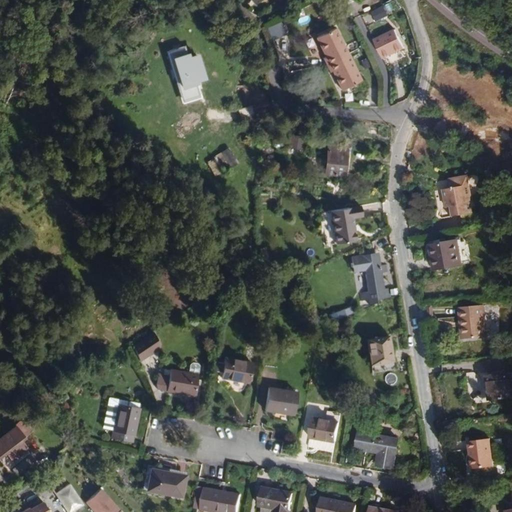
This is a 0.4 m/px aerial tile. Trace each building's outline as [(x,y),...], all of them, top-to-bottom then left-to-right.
[(378,12),(373,4),(362,11),(367,19),(378,12)] [(309,23),(308,16),(298,17),(299,25),(309,23)] [(262,33),(258,21),(251,24),(255,36),(262,33)] [(394,48),(385,30),(364,41),(373,60),(394,48)] [(338,60),(325,33),(306,42),(310,50),(311,50),(316,61),(313,63),(316,70),(318,69),(338,60)] [(187,60),(183,47),(164,52),(181,107),(203,100),(197,81),(205,79),(198,57),(187,60)] [(350,86),(338,60),(318,69),(316,70),(319,78),(323,76),(332,95),(350,86)] [(324,149),(305,143),(303,150),(316,153),(316,151),(322,153),(324,149)] [(300,162),(303,150),(289,146),(285,158),(300,162)] [(213,175),(237,163),(229,149),(206,161),(213,175)] [(344,187),(344,165),(337,165),(338,155),(323,155),(323,187),(344,187)] [(456,203),(478,199),(475,183),(477,183),(474,163),(460,165),(461,173),(450,174),(453,193),(455,193),(456,203)] [(352,244),(347,233),(361,226),(356,216),(315,236),(325,257),(352,244)] [(466,262),(466,234),(440,234),(439,262),(466,262)] [(380,290),(378,275),(386,273),(384,264),(377,265),(375,254),(350,257),(353,277),(362,276),(364,294),(356,295),(357,306),(365,305),(366,309),(375,307),(374,301),(389,299),(388,289),(380,290)] [(480,291),(456,292),(457,324),(481,323),(480,291)] [(390,353),(386,329),(364,333),(369,356),(390,353)] [(131,360),(152,345),(145,331),(125,346),(131,360)] [(241,383),(245,363),(217,358),(214,378),(241,383)] [(508,358),(483,360),(485,385),(510,383),(508,358)] [(188,397),(192,376),(193,368),(192,366),(187,365),(184,366),(183,374),(171,372),(169,379),(158,376),(156,386),(158,391),(188,397)] [(390,372),(385,379),(392,384),(397,377),(390,372)] [(286,416),(290,394),(261,389),(257,411),(286,416)] [(62,403),(70,398),(65,390),(57,395),(62,403)] [(131,409),(132,404),(116,402),(110,401),(106,428),(112,429),(115,407),(131,409)] [(134,438),(138,410),(131,409),(115,407),(112,429),(111,434),(134,438)] [(14,444),(26,435),(16,421),(6,429),(5,430),(0,434),(0,462),(3,467),(20,455),(14,444)] [(330,447),(334,427),(308,422),(305,442),(330,447)] [(488,424),(467,428),(474,456),(494,450),(488,424)] [(392,473),(397,444),(357,437),(355,452),(380,457),(378,470),(392,473)] [(180,495),(185,473),(149,466),(145,489),(180,495)] [(216,511),(235,511),(239,493),(203,486),(200,499),(199,509),(216,511)] [(121,511),(100,487),(84,501),(92,511),(121,511)] [(283,511),(285,511),(289,494),(253,487),(250,506),(266,509),(265,511),(280,511),(281,511),(283,511)] [(47,511),(41,501),(27,508),(26,506),(12,511),(47,511)] [(355,511),(356,509),(320,502),(317,511),(355,511)]
